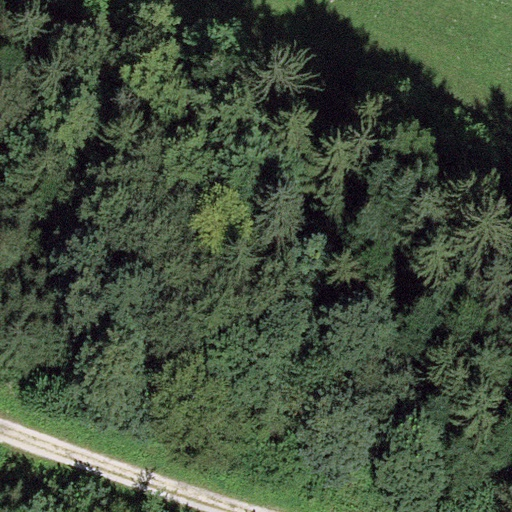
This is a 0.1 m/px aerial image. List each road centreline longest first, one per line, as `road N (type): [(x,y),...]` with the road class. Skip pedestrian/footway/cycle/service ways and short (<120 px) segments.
road 1 (track): [(114,0),(194,76),(511,232)]
road 2 (track): [(280,511),(0,410)]
